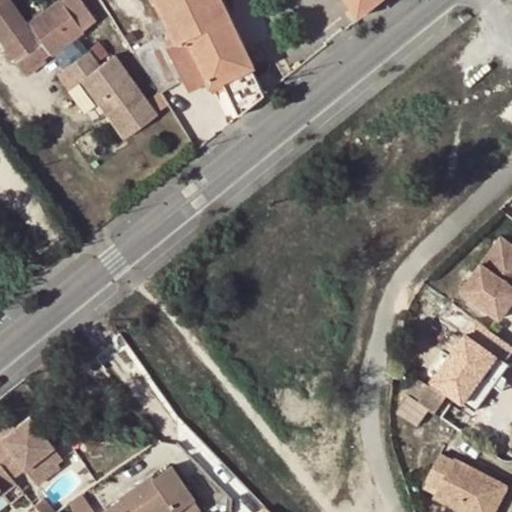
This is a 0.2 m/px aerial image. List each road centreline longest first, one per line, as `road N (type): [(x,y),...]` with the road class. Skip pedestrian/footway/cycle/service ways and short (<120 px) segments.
road 1 (residential): [(0,357),(444,0)]
road 2 (residential): [(511,166),(409,278),(379,341),(372,417),(396,511)]
